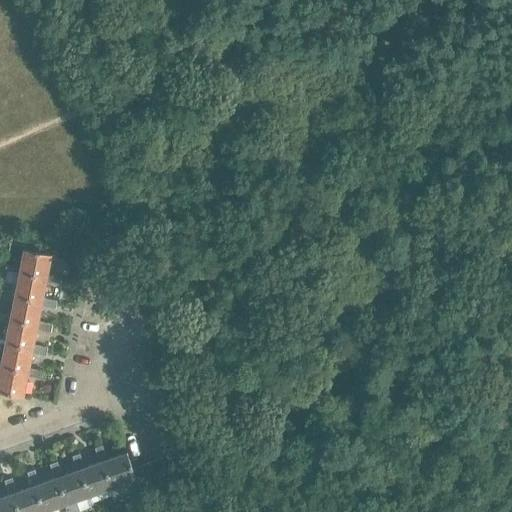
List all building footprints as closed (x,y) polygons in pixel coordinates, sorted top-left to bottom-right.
[(67,253),(53,250),(52,253),(24,247),(19,272),(47,277),(48,274),(51,258),(65,261),(67,253)] [(62,276),(48,274),(47,277),(19,272),(14,295),(42,301),(43,297),(46,281),(60,284),(62,276)] [(42,301),(14,295),(10,319),(38,324),(38,321),(41,305),(56,308),(57,300),(43,297),(42,301)] [(53,324),(38,321),(38,324),(10,319),(5,342),(33,348),(33,344),(37,328),(51,331),(53,324)] [(5,342),(0,366),(28,371),(29,368),(32,352),(46,354),(48,347),(33,344),(33,348),(5,342)] [(43,370),(29,368),(28,371),(0,366),(0,367),(0,390),(23,396),(27,376),(42,378),(43,370)] [(94,448),(99,462),(104,460),(114,487),(109,489),(114,502),(122,498),(117,486),(136,479),(137,479),(133,468),(127,452),(107,459),(102,445),(94,448)] [(187,449),(176,453),(184,477),(195,473),(187,449)] [(104,460),(99,462),(85,467),(80,453),(72,456),(77,469),(81,468),(91,495),(109,489),(114,487),(104,460)] [(184,477),(176,453),(165,457),(174,480),(184,477)] [(165,457),(155,461),(163,484),(174,480),(165,457)] [(50,464),(55,477),(59,476),(68,503),(65,505),(67,511),(79,511),(75,501),(91,495),(81,468),(77,469),(62,475),(58,461),(50,464)] [(163,484),(155,461),(144,465),(152,488),(163,484)] [(144,465),(133,468),(137,479),(136,479),(141,492),(152,488),(144,465)] [(27,472),(32,485),(36,484),(46,511),(44,511),(50,511),(49,510),(65,505),(68,503),(59,476),(55,477),(39,483),(35,470),(27,472)] [(36,484),(32,485),(17,491),(12,478),(4,480),(9,494),(13,492),(20,511),(44,511),(46,511),(36,484)] [(0,511),(20,511),(13,492),(9,494),(0,496),(0,511)]
